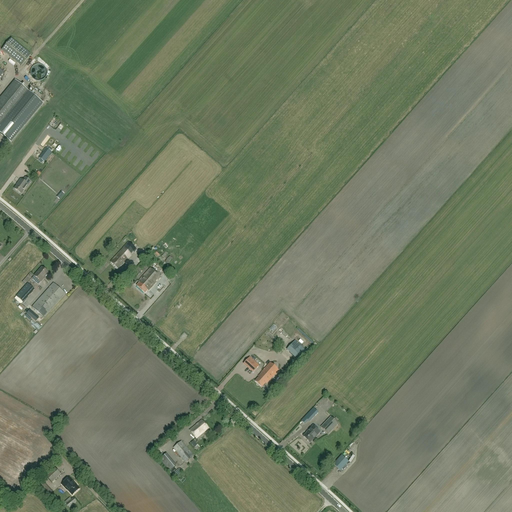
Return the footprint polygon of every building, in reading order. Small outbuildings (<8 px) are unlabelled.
[(2,51),(21,66),(31,55),(11,39),(2,51)] [(43,103),(16,81),(0,100),(0,127),(1,128),(0,128),(0,133),(10,142),(43,103)] [(52,150),(48,147),(47,149),(46,148),(39,158),(44,162),(52,152),(51,152),(52,150)] [(16,169),(19,173),(24,168),(22,164),(16,169)] [(30,182),(25,178),(23,182),(20,180),(18,183),(18,184),(14,190),(21,195),(25,189),(26,189),(30,182)] [(128,243),(110,262),(118,270),(132,255),(131,255),(133,252),(134,253),(136,250),(128,243)] [(131,261),(136,264),(139,259),(134,256),(131,261)] [(43,280),(48,274),(41,268),(34,277),(40,282),(43,279),(43,280)] [(150,289),(160,278),(150,269),(138,282),(139,283),(136,287),(144,294),(149,288),(150,289)] [(23,303),(34,290),(27,284),(16,297),(23,303)] [(44,318),(65,294),(53,284),(32,307),(44,318)] [(278,329),(290,339),(295,333),(282,323),(278,329)] [(306,351),(295,341),(287,350),(298,360),(306,351)] [(253,372),(259,365),(250,357),(243,364),(253,372)] [(262,371),(271,379),(278,371),(270,363),(262,371)] [(266,384),(271,379),(262,371),(258,376),(259,377),(255,382),(262,387),(265,383),(266,384)] [(304,418),(309,422),(318,413),(313,408),(304,418)] [(328,434),(337,424),(330,417),(321,428),(328,434)] [(196,439),(208,429),(202,421),(189,431),(196,439)] [(310,443),(320,433),(313,426),(308,431),(303,437),(310,443)] [(186,463),(193,456),(181,442),(173,449),(186,463)] [(169,472),(176,466),(166,454),(160,460),(169,472)] [(340,471),(348,462),(341,456),(333,465),(340,471)] [(52,483),(54,482),(59,476),(61,475),(54,468),(45,476),(52,483)] [(70,477),(61,485),(66,491),(67,490),(72,496),(80,489),(70,477)] [(34,486),(45,498),(53,493),(41,480),(34,486)] [(71,500),(70,498),(65,502),(66,504),(69,508),(76,502),(73,498),(71,500)]
